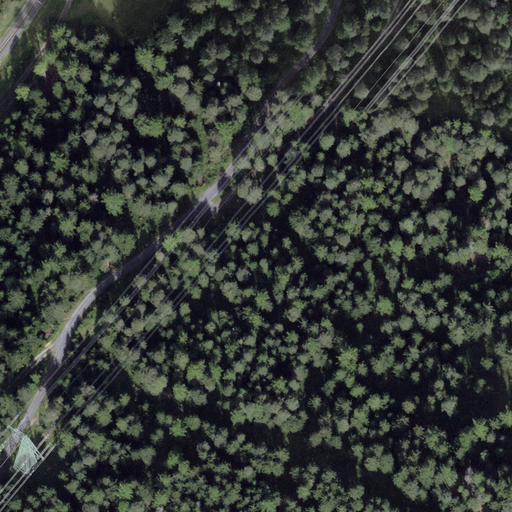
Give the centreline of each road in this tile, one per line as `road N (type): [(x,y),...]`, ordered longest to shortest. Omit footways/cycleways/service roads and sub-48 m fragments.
road 1 (track): [(0,478),(71,324),(221,181),(281,81),(321,43),(339,0)]
road 2 (track): [(221,181),(346,59),(394,0)]
road 3 (track): [(0,109),(33,68),(67,0)]
